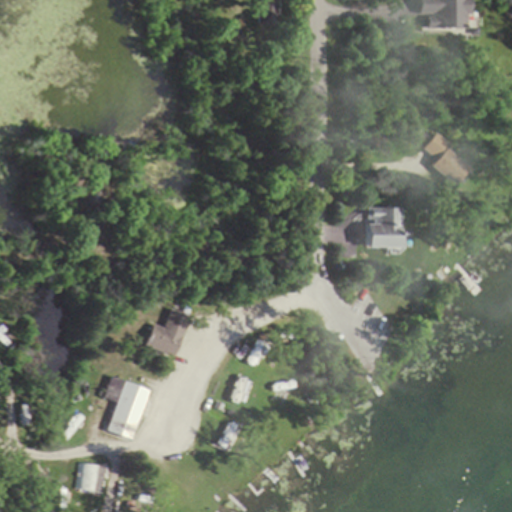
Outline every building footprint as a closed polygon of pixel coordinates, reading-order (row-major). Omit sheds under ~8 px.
[(463,0),(413,0),(413,17),(421,17),(421,31),(463,31),(463,0)] [(274,3),(250,3),(250,26),(274,26),(274,3)] [(428,164),(442,187),(462,175),(437,134),(418,146),(428,164)] [(394,251),(394,210),(360,210),(360,251),(394,251)] [(157,331),(145,327),(137,350),(168,360),(182,319),(163,312),(157,331)] [(144,393),(109,382),(103,399),(112,402),(101,435),(127,444),(144,393)] [(99,468),(80,468),(80,491),(99,491),(99,468)]
